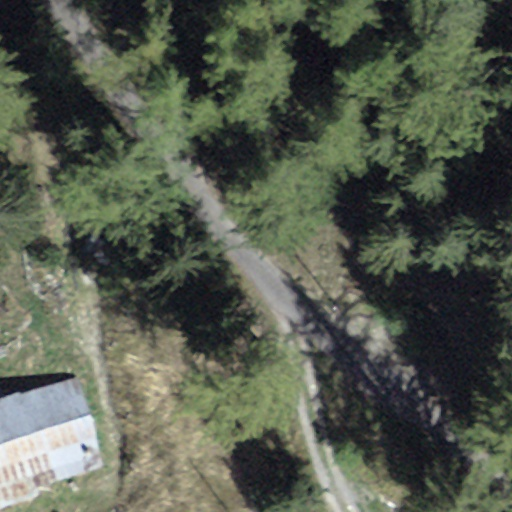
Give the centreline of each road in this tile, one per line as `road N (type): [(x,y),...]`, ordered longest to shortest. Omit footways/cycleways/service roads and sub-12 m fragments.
road 1 (residential): [(511,493),(403,412),(279,293),(179,175),(56,0)]
road 2 (track): [(300,314),(292,354),(329,484),(345,511)]
